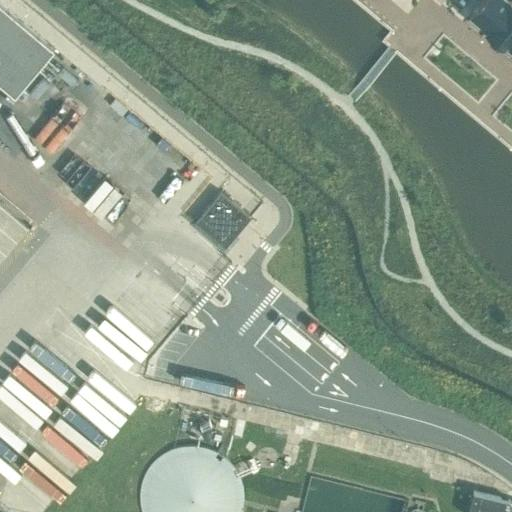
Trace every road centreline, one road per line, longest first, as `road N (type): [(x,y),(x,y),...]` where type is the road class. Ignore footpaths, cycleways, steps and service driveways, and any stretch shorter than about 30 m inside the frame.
road 1 (unclassified): [(265,375),(300,400),(471,437)]
road 2 (unclassified): [(471,437),(410,409),(311,333)]
